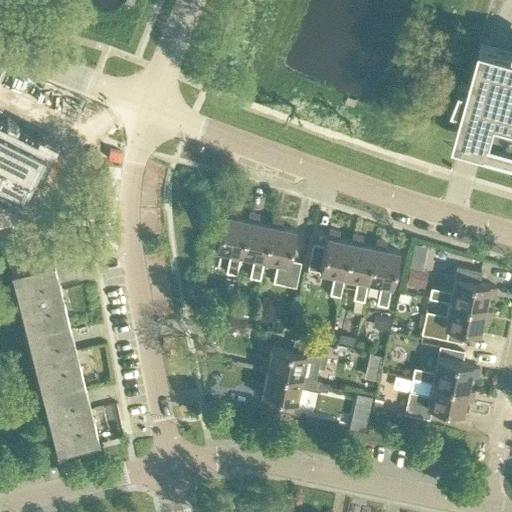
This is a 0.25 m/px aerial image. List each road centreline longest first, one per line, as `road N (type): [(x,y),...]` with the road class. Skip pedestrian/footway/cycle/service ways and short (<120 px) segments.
road 1 (tertiary): [(147,107),(511,234)]
road 2 (tertiary): [(147,107),(127,233),(170,463)]
road 3 (residential): [(488,507),(263,461),(170,463)]
road 4 (residential): [(170,463),(0,505)]
road 5 (residential): [(511,347),(488,507)]
road 6 (tertiary): [(0,49),(147,107)]
